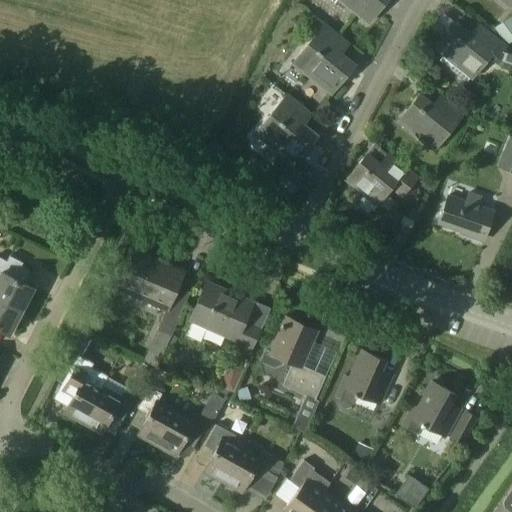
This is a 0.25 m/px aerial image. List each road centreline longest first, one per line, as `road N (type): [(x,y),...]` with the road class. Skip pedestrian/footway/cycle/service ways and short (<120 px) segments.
road 1 (residential): [(0,427),(131,168)]
road 2 (residential): [(297,237),(420,0)]
road 3 (tertiary): [(511,324),(297,237)]
road 4 (tertiary): [(297,237),(131,168)]
road 5 (tertiary): [(131,168),(0,127)]
road 6 (residential): [(115,487),(0,434)]
